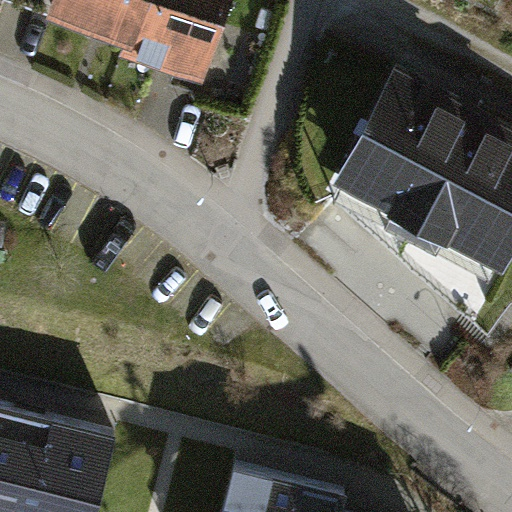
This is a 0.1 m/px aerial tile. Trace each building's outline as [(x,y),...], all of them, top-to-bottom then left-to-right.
[(141,0),(56,0),(54,7),(129,34),(141,0)] [(227,0),(141,0),(129,34),(126,44),(201,71),(227,0)] [(511,125),(442,89),(399,66),(343,173),(414,210),(403,231),(421,240),(432,219),(503,257),(511,240),(511,125)] [(93,511),(115,427),(0,398),(0,511),(93,511)] [(347,486),(238,458),(223,511),(341,511),(340,511),(347,486)]
